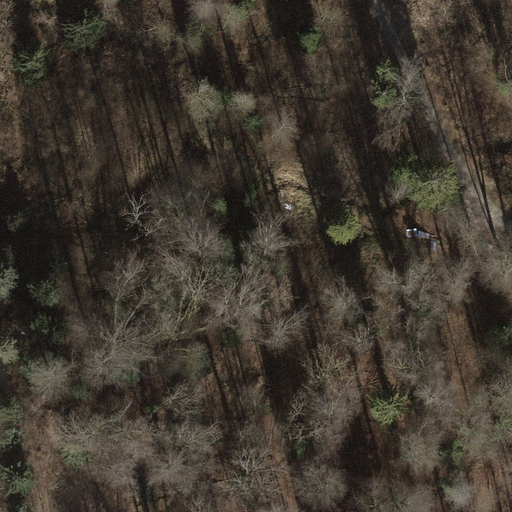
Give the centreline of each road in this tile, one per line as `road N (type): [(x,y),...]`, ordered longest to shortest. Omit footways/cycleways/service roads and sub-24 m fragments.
road 1 (track): [(498,214),(457,226),(408,226),(299,199),(247,165),(130,35),(0,2)]
road 2 (track): [(498,214),(443,259),(386,333),(335,511)]
road 3 (track): [(511,225),(459,164),(374,0)]
